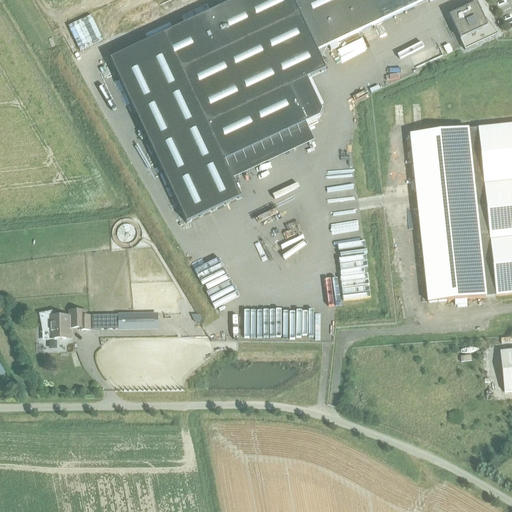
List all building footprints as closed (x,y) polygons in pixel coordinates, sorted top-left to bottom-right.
[(241,0),(112,60),(188,224),(242,198),(225,162),(307,124),(303,114),(320,106),(308,79),(326,71),(318,52),(430,0),(241,0)] [(486,19),(484,20),(477,4),(449,17),(465,51),(499,36),(486,19)] [(445,53),(453,51),(451,43),(444,45),(445,53)] [(354,93),(366,88),(364,84),(352,88),(354,93)] [(411,137),(412,144),(429,304),(511,295),(511,126),(478,130),(411,137)] [(337,241),(342,280),(369,276),(364,237),(337,241)] [(206,287),(208,293),(216,290),(214,284),(206,287)] [(260,306),(241,305),(240,333),(259,334),(259,325),(260,306)] [(274,305),(274,324),(279,324),(278,334),(303,335),(304,306),(274,305)] [(306,306),(306,336),(322,336),(322,306),(306,306)] [(47,315),(41,316),(42,325),(43,328),(44,331),(51,331),(51,338),(50,338),(50,340),(55,340),(66,340),(66,329),(70,329),(70,331),(71,331),(71,329),(79,329),(79,331),(90,331),(90,317),(85,317),(85,312),(70,312),(70,317),(54,318),(51,318),(51,314),(52,314),(47,315)] [(158,316),(119,317),(119,330),(158,330),(158,316)] [(511,351),(500,353),(504,393),(511,392),(511,351)]
